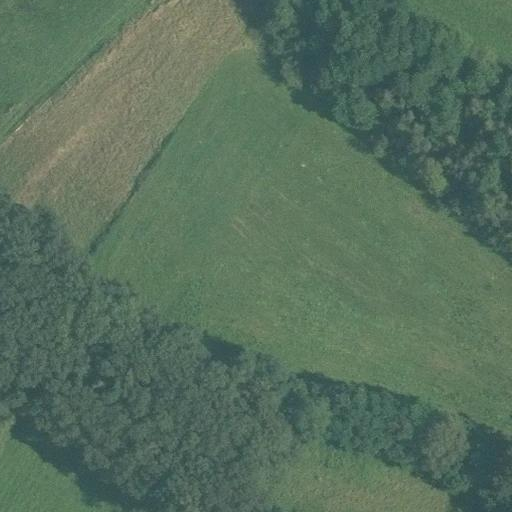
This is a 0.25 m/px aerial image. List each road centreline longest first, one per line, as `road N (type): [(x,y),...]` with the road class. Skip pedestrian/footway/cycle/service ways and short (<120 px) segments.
road 1 (track): [(165,365),(370,407),(511,457)]
road 2 (track): [(0,233),(81,310),(165,365)]
road 3 (track): [(0,329),(8,341),(83,365),(165,365)]
